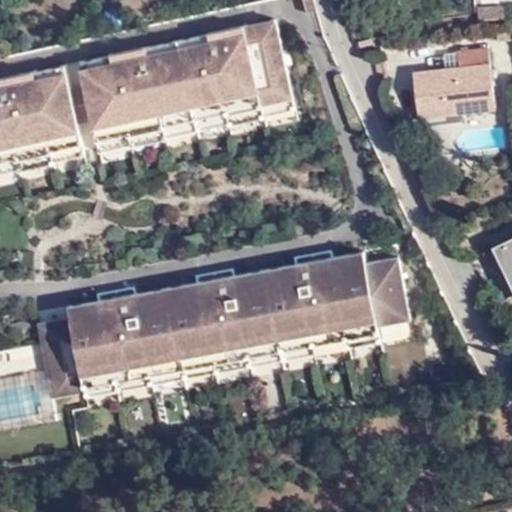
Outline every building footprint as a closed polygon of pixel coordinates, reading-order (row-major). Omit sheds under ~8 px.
[(503,6),(477,8),(478,20),(504,16),(503,6)] [(364,8),(346,14),(354,42),(372,36),(364,8)] [(131,127),(293,99),(275,17),(242,24),(244,31),(231,33),(231,27),(123,50),(124,58),(118,59),(131,127)] [(244,31),(242,24),(231,27),(231,33),(244,31)] [(447,106),(448,114),(496,107),(489,46),(460,50),(460,51),(462,67),(446,69),(416,73),(419,110),(447,106)] [(462,67),(460,51),(446,53),(446,69),(462,67)] [(112,60),(111,53),(78,60),(84,84),(91,118),(97,143),(132,135),(131,129),(131,127),(118,59),(112,60)] [(0,163),(82,145),(77,122),(69,87),(64,63),(31,71),(33,77),(21,80),(20,73),(0,77),(0,163)] [(33,77),(31,71),(20,73),(21,80),(33,77)] [(77,122),(91,118),(84,84),(69,87),(77,122)] [(293,100),(293,99),(131,127),(131,129),(132,135),(293,100)] [(132,135),(134,145),(163,138),(164,137),(230,122),(230,124),(262,117),(262,115),(295,108),(293,100),(132,135)] [(419,117),(448,114),(447,106),(419,110),(419,117)] [(131,145),(134,145),(132,135),(97,143),(98,150),(131,144),(131,145)] [(84,154),(82,145),(0,163),(0,172),(19,168),(19,169),(52,162),(52,160),(84,154)] [(511,273),(511,239),(499,245),(511,273)] [(199,280),(161,287),(176,368),(379,330),(377,323),(409,318),(398,255),(366,260),(364,249),(332,255),(332,262),(320,264),(319,257),(211,277),(212,285),(200,286),(199,280)] [(332,262),(332,255),(319,257),(320,264),(332,262)] [(211,277),(199,280),(200,286),(212,285),(211,277)] [(64,336),(75,391),(88,388),(87,385),(176,368),(161,287),(113,296),(112,303),(101,305),(100,298),(68,304),(70,316),(74,335),(64,336)] [(112,303),(113,296),(100,298),(101,305),(112,303)] [(70,316),(60,318),(64,336),(74,335),(70,316)] [(64,336),(60,318),(38,322),(42,341),(64,336)] [(176,368),(178,376),(186,375),(186,376),(219,371),(219,369),(283,357),(283,359),(316,352),(316,351),(380,339),(379,330),(176,368)] [(52,395),(75,391),(64,336),(42,341),(52,395)] [(0,428),(53,419),(44,368),(0,376),(0,428)] [(121,386),(178,376),(176,368),(87,385),(88,388),(88,394),(121,389),(121,386)]
